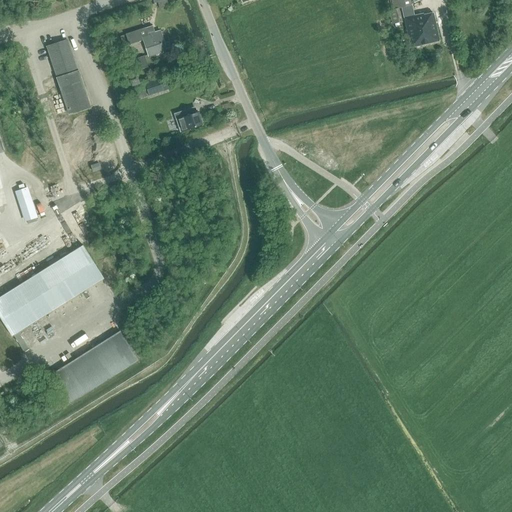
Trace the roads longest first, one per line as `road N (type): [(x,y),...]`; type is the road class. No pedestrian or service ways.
road 1 (secondary): [(80,484),(133,445),(338,243)]
road 2 (secondary): [(321,241),(80,484)]
road 3 (unknown): [(0,378),(161,278),(164,258),(133,170)]
road 4 (secondary): [(511,48),(335,228)]
road 5 (secondary): [(338,243),(511,67)]
road 6 (unclassified): [(285,184),(201,0)]
road 7 (unknown): [(120,0),(0,41)]
